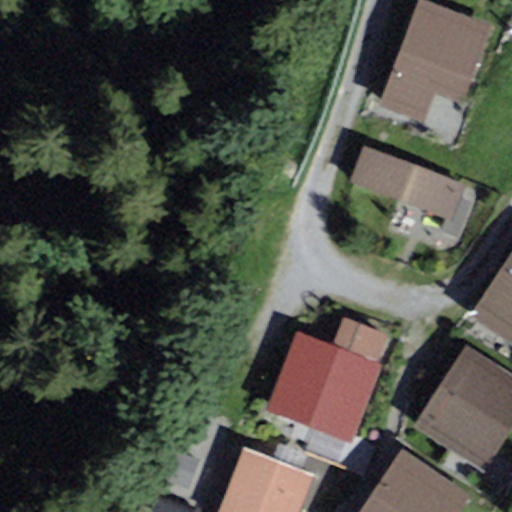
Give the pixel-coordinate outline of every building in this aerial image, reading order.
[(494,35),(416,4),(374,112),(422,130),(433,103),(463,115),(494,35)] [(365,156),(351,190),(451,229),(465,195),(365,156)] [(511,355),(511,353),(511,263),(469,327),(511,355)] [(273,413),(346,442),(374,375),(300,346),(273,413)] [(511,427),(511,380),(466,354),(422,431),(488,469),(511,427)] [(404,454),(361,511),(469,511),(475,505),(404,454)] [(226,511),(303,511),(314,484),(247,458),(226,511)]
